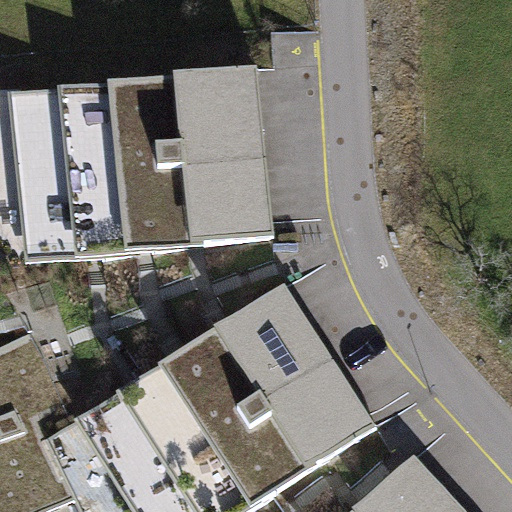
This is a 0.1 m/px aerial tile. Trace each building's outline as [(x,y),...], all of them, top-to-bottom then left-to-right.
[(256,73),(176,81),(193,251),(273,242),(256,73)] [(176,81),(96,89),(113,259),(193,251),(176,81)] [(96,89),(25,97),(32,162),(23,163),(33,267),(113,259),(96,89)] [(284,291),(219,333),(311,476),(376,434),(284,291)] [(219,333),(153,375),(241,511),(254,511),(311,476),(219,333)] [(0,483),(14,511),(56,511),(75,503),(1,350),(0,350),(0,483)] [(241,511),(153,375),(81,422),(138,510),(145,506),(149,511),(241,511)] [(461,511),(415,461),(358,511),(461,511)] [(0,511),(14,511),(0,483),(0,511)]
